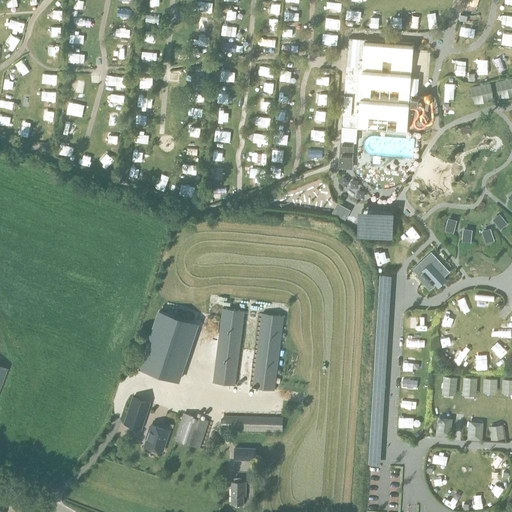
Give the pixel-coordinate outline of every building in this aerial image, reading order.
[(463,0),(463,10),(480,11),(480,0),(463,0)] [(480,19),(465,18),(464,25),(479,27),(480,19)] [(499,21),(497,29),(511,31),(511,20),(510,20),(509,22),(499,21)] [(365,39),(349,38),(344,95),(343,114),(358,115),(357,129),(407,132),(409,106),(409,102),(416,102),(416,103),(417,103),(419,77),(418,77),(418,78),(411,77),(411,73),(412,73),(414,42),(365,39)] [(511,56),(498,53),(496,60),(511,63),(511,56)] [(455,79),(473,79),(473,70),(455,70),(455,79)] [(458,86),(458,103),(470,103),(470,87),(458,86)] [(487,95),(490,109),(499,107),(497,93),(487,95)] [(340,140),(338,167),(352,168),(354,141),(340,140)] [(499,214),(493,219),(501,228),(507,223),(499,214)] [(448,219),(445,231),(454,232),(456,220),(448,219)] [(464,228),(462,241),(471,242),(472,229),(464,228)] [(490,228),(482,231),(486,243),(495,240),(490,228)] [(431,252),(413,269),(418,275),(416,276),(430,290),(450,271),(431,252)] [(240,307),(240,316),(254,316),(255,307),(240,307)] [(159,311),(140,368),(178,381),(197,324),(159,311)] [(199,362),(199,394),(229,394),(229,336),(211,336),(211,362),(199,362)] [(282,343),(282,350),(285,350),(285,354),(294,354),(294,343),(282,343)] [(283,378),(284,365),(274,365),(273,378),(283,378)] [(183,386),(166,384),(165,399),(182,400),(183,386)] [(133,397),(124,423),(141,429),(150,403),(133,397)] [(281,427),(282,411),(221,409),(220,425),(281,427)] [(181,411),(175,438),(200,444),(206,417),(181,411)] [(148,437),(145,444),(149,446),(149,448),(155,450),(157,449),(162,450),(169,430),(152,425),(150,431),(149,431),(146,437),(148,437)] [(257,449),(235,449),(235,460),(256,460),(257,449)] [(232,481),(232,503),(243,503),(244,493),(246,493),(246,482),(241,482),(241,478),(235,478),(235,482),(232,481)]
